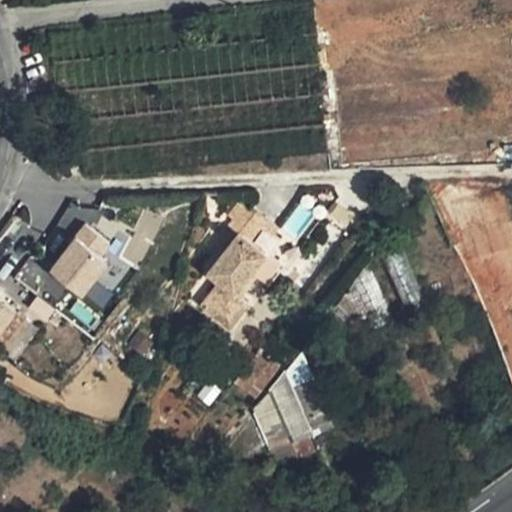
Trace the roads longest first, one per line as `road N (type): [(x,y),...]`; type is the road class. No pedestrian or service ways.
road 1 (track): [(8,190),(511,172)]
road 2 (residential): [(0,17),(171,0)]
road 3 (residential): [(0,202),(15,132),(0,58)]
